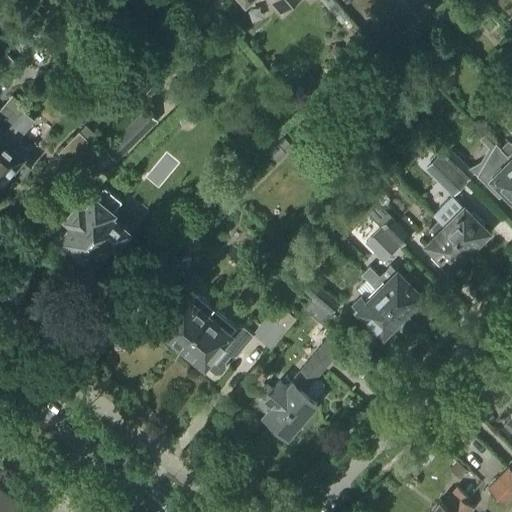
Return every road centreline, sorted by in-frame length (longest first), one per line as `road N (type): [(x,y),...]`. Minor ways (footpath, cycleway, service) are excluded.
road 1 (residential): [(511,308),(308,511)]
road 2 (primary): [(137,485),(0,372)]
road 3 (residential): [(0,434),(94,511)]
